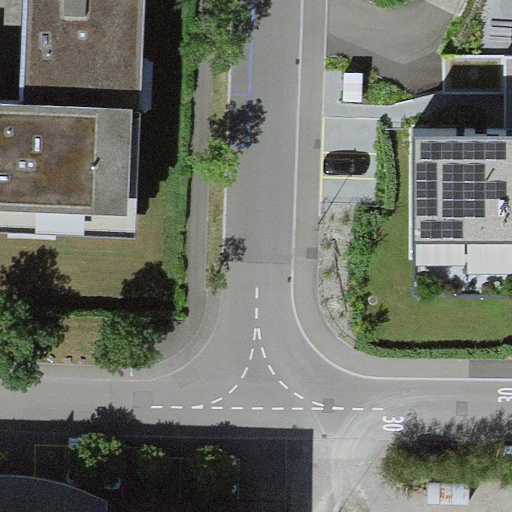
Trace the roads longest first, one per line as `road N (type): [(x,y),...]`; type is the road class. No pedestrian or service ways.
road 1 (residential): [(271,0),(265,405)]
road 2 (residential): [(0,398),(265,405)]
road 3 (residential): [(265,405),(511,409)]
